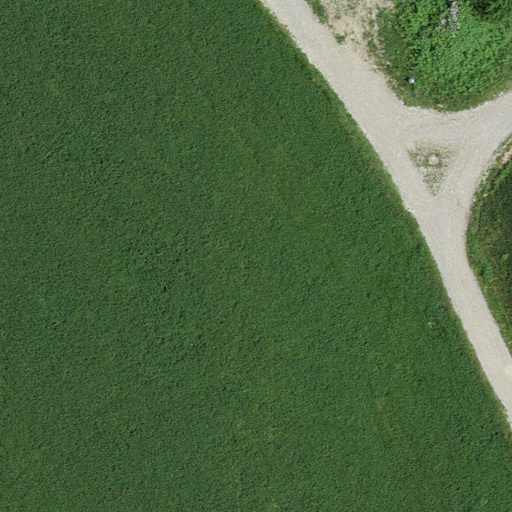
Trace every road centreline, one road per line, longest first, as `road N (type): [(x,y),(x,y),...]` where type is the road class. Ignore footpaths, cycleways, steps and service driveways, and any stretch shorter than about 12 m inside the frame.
road 1 (track): [(420,191),(268,0)]
road 2 (track): [(420,191),(511,388)]
road 3 (track): [(511,101),(420,191)]
